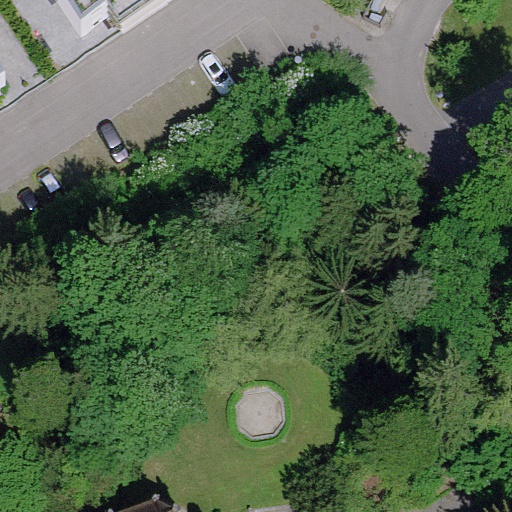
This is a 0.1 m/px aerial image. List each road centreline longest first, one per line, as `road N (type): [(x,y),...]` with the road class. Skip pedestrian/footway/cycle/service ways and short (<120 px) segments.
road 1 (residential): [(274,0),(0,164)]
road 2 (residential): [(387,64),(511,233)]
